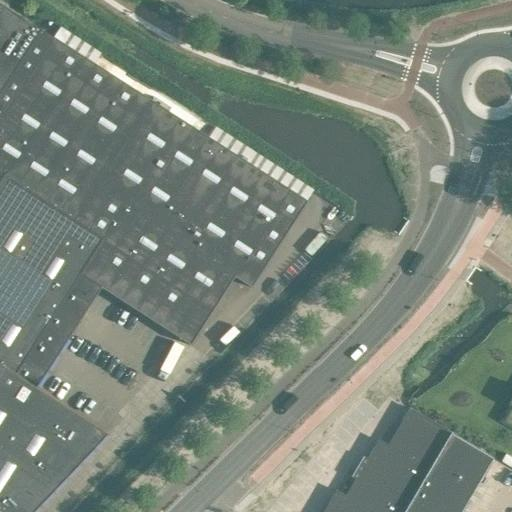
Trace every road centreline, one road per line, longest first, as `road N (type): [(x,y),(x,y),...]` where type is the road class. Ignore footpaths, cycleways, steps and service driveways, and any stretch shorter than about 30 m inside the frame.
road 1 (tertiary): [(177,508),(359,329),(444,223)]
road 2 (tertiary): [(343,40),(190,0)]
